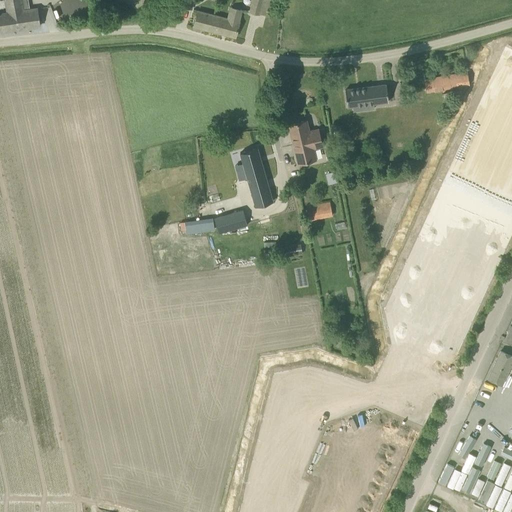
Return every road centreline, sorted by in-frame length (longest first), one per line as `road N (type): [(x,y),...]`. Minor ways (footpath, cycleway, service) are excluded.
road 1 (unclassified): [(0,42),(144,30),(287,61),(343,60),(511,23)]
road 2 (track): [(0,155),(79,511)]
road 3 (unclassified): [(404,511),(511,279)]
